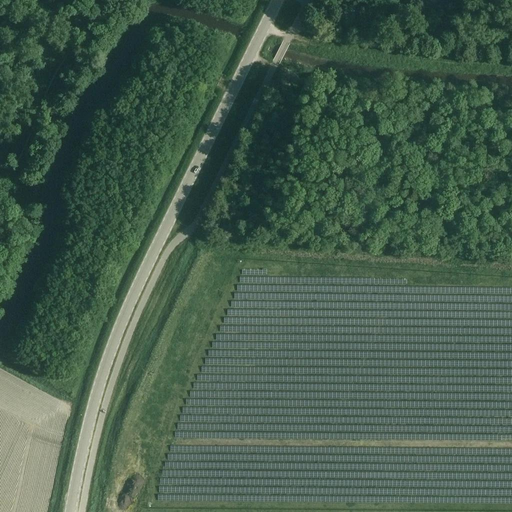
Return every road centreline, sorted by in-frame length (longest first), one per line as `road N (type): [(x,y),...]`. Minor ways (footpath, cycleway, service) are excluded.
road 1 (tertiary): [(70,511),(87,426),(124,314),(278,0)]
road 2 (unknown): [(131,0),(74,83),(0,284)]
